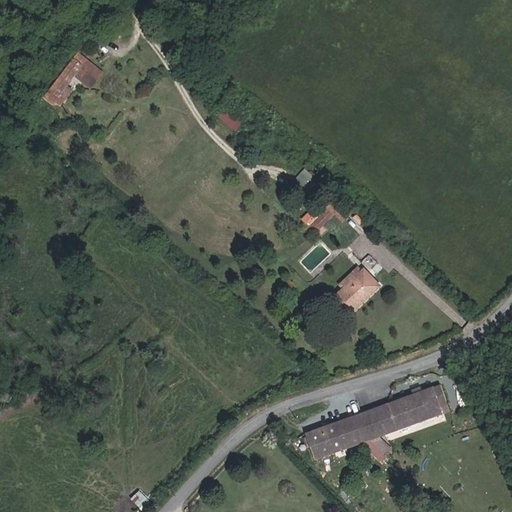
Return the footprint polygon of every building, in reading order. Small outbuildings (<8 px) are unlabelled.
[(103,74),(78,55),(46,97),(54,103),(65,89),(75,76),(91,88),(103,74)] [(54,103),(46,97),(44,100),(52,106),(53,105),(60,111),(73,94),(65,89),(54,103)] [(320,189),(324,186),(314,175),(311,178),(307,175),(304,171),(301,174),(302,175),(292,184),(309,202),(322,190),(320,189)] [(335,201),(332,197),(309,219),(312,223),(310,224),(317,231),(329,220),(322,213),(335,201)] [(329,220),(341,208),(335,201),(322,213),(329,220)] [(312,236),(317,231),(310,224),(305,229),(312,236)] [(347,320),(382,286),(364,268),(362,270),(358,266),(338,285),(342,288),(329,301),(347,320)] [(305,434),(315,460),(443,414),(441,407),(447,405),(440,385),(305,434)] [(129,500),(139,509),(149,498),(139,489),(129,500)]
